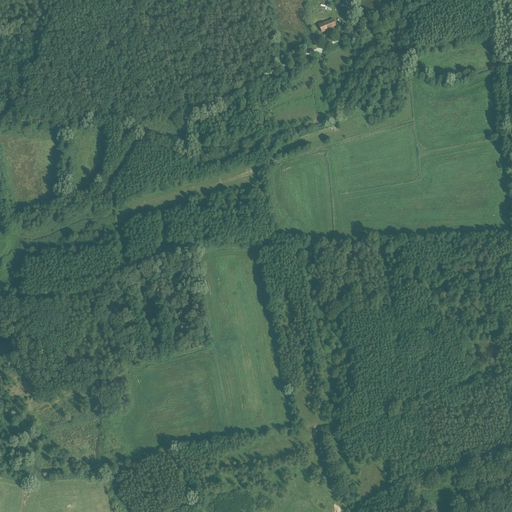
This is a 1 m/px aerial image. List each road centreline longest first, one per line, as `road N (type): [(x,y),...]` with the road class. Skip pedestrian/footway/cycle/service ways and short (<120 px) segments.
road 1 (track): [(0,410),(214,344)]
road 2 (track): [(134,369),(119,206)]
road 3 (track): [(417,119),(261,167)]
